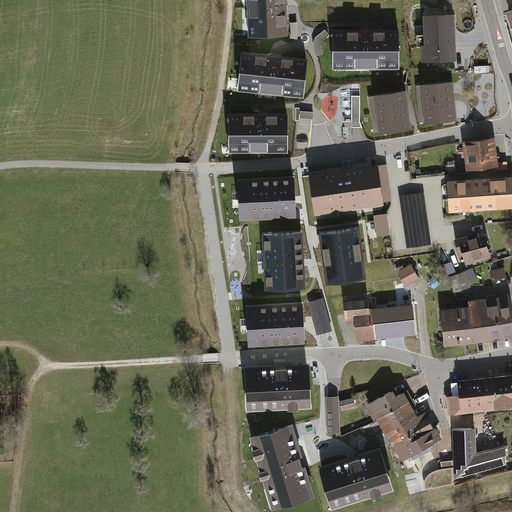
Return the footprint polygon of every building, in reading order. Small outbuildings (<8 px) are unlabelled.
[(286,0),(247,0),(249,38),(288,37),(286,0)] [(455,60),(454,15),(423,16),(423,31),(415,31),(416,48),(424,48),(424,61),(455,60)] [(399,69),(399,31),(333,31),(333,69),(399,69)] [(307,60),(242,54),(239,92),(304,98),(307,60)] [(362,127),(361,82),(352,82),(352,95),(346,95),(346,103),(326,103),(327,116),(346,116),(346,127),(362,127)] [(456,121),(452,82),(422,85),(426,124),(456,121)] [(412,131),(406,92),(375,98),(382,136),(412,131)] [(301,110),(299,118),(313,120),(315,113),(301,110)] [(288,114),(230,115),(230,155),(289,154),(288,114)] [(497,165),(493,137),(461,142),(465,169),(497,165)] [(378,165),(309,176),(315,215),(384,205),(378,165)] [(295,214),(293,178),(242,181),(244,216),(295,214)] [(452,209),(511,204),(511,179),(450,184),(452,209)] [(423,192),(399,196),(406,248),(430,244),(423,192)] [(387,214),(374,216),(377,236),(390,234),(387,214)] [(322,232),(329,280),(364,275),(357,227),(322,232)] [(488,256),(480,230),(455,237),(463,263),(488,256)] [(267,288),(304,286),(301,232),(264,234),(267,288)] [(407,262),(394,269),(403,285),(416,277),(407,262)] [(501,267),(488,270),(490,278),(503,275),(501,267)] [(472,269),(448,277),(454,293),(471,287),(469,281),(476,279),(472,269)] [(511,339),(511,305),(511,297),(468,302),(469,308),(440,312),(444,347),(511,339)] [(356,342),(421,337),(419,319),(414,320),(413,306),(370,310),(369,300),(344,302),(346,323),(355,322),(356,342)] [(303,340),(302,305),(250,307),(252,343),(303,340)] [(304,309),(305,338),(327,338),(326,317),(320,318),(319,305),(313,305),(313,309),(304,309)] [(308,403),(307,366),(246,368),(248,406),(308,403)] [(511,370),(455,376),(457,393),(445,394),(447,412),(511,405),(511,370)] [(181,373),(157,373),(157,388),(164,388),(164,393),(181,393),(181,373)] [(393,446),(401,460),(440,439),(424,411),(415,416),(410,407),(414,405),(405,388),(393,394),(390,389),(364,404),(372,418),(374,417),(391,447),(393,446)] [(338,401),(340,411),(355,408),(353,398),(338,401)] [(274,505),(310,494),(289,426),(254,437),(274,505)] [(472,427),(454,428),(456,476),(506,463),(505,445),(473,454),(472,427)] [(390,485),(379,450),(321,468),(333,503),(390,485)] [(428,488),(453,483),(453,461),(441,462),(443,475),(426,478),(428,488)]
